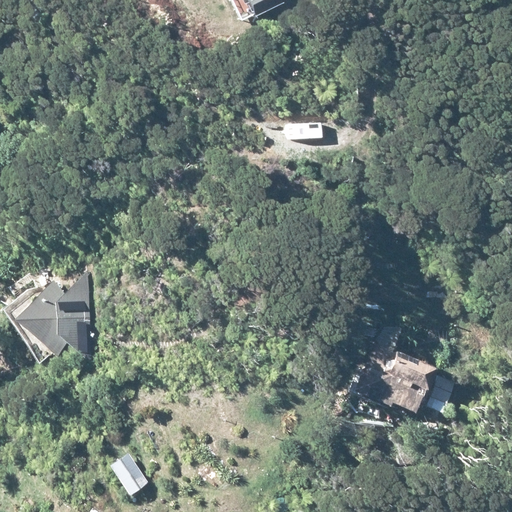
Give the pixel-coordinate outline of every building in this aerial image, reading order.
[(225,0),(234,22),(245,18),(241,9),(259,0),(225,0)] [(41,275),(0,296),(0,302),(41,366),(55,352),(66,338),(88,359),(87,264),(75,257),(39,268),(41,275)] [(343,396),(378,412),(380,407),(403,418),(423,375),(387,358),(396,337),(376,328),(343,396)] [(109,461),(127,490),(146,478),(127,449),(109,461)] [(105,511),(92,502),(84,511),(105,511)]
